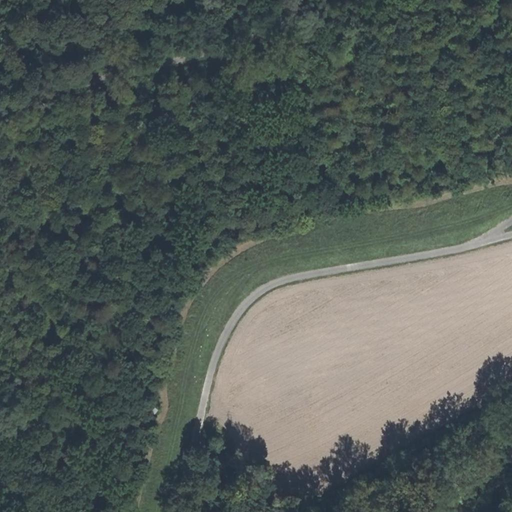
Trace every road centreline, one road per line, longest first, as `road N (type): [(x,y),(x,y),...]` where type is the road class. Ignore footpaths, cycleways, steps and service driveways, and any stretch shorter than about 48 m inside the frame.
road 1 (track): [(159,511),(200,314),(218,284),(256,259),(511,199)]
road 2 (track): [(486,238),(449,252),(291,277),(260,291),(220,349),(181,511)]
road 3 (track): [(312,0),(243,35),(87,83),(0,100)]
